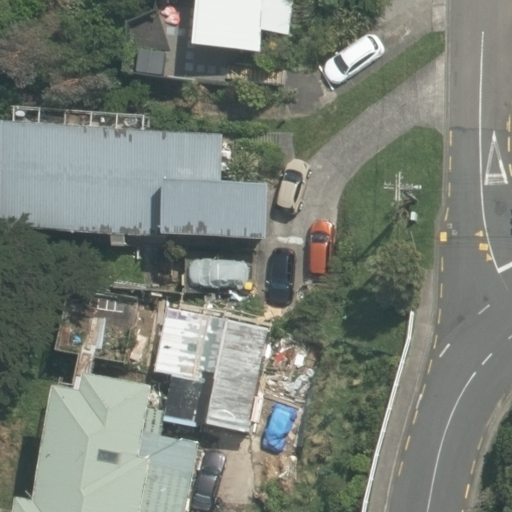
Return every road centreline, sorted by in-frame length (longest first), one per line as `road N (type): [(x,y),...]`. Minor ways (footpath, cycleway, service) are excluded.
road 1 (residential): [(482,0),(481,167),(511,266)]
road 2 (residential): [(511,334),(454,413),(430,511)]
